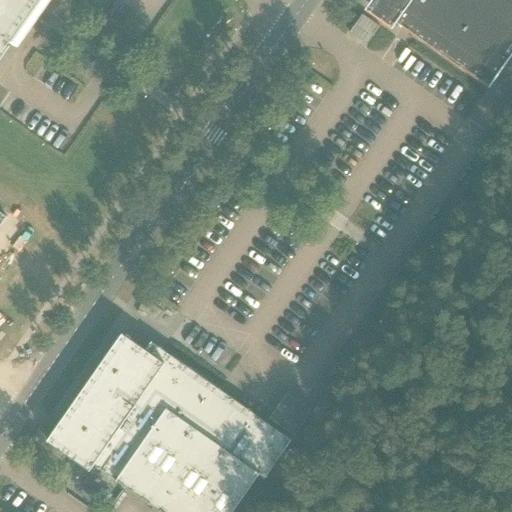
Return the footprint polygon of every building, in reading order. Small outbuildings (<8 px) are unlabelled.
[(0,0),(0,59),(10,45),(8,43),(0,37),(0,0)] [(511,0),(370,0),(368,4),(364,10),(391,29),(396,23),(402,27),(415,36),(479,81),(488,87),(488,88),(511,54),(511,0)] [(162,311),(145,300),(139,308),(156,320),(162,311)] [(291,440),(163,351),(150,342),(145,349),(141,347),(121,333),(46,441),(71,458),(75,452),(160,511),(231,511),(258,475),(264,479),(291,440)] [(340,392),(331,386),(306,421),(315,427),(340,392)] [(287,388),(268,414),(294,432),(313,406),(287,388)]
